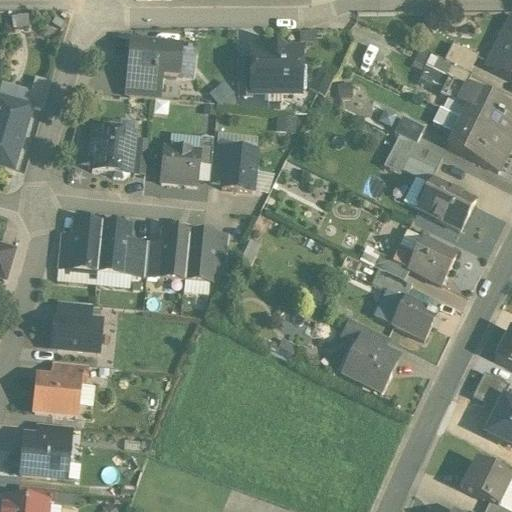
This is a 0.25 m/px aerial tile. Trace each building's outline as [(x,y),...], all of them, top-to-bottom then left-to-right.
[(511,32),(493,73),(511,82),(511,32)] [(179,52),(130,47),(128,76),(130,76),(160,79),(176,80),(179,52)] [(478,60),(453,47),(444,65),(448,67),(470,77),(478,60)] [(299,54),(250,54),(250,67),(250,96),(260,96),(293,96),(293,66),(299,66),(299,54)] [(444,65),(423,54),(416,68),(418,69),(419,66),(426,70),(424,72),(441,80),(448,67),(444,65)] [(305,70),(299,66),(293,66),(293,96),(299,96),(305,93),(305,70)] [(250,67),(236,67),(237,112),(261,114),(260,96),(250,96),(250,67)] [(470,77),(448,67),(441,80),(441,81),(447,84),(447,83),(464,91),(465,89),(470,77)] [(160,79),(130,76),(127,101),(158,104),(160,79)] [(35,82),(26,111),(30,112),(41,115),(50,87),(35,82)] [(464,91),(447,83),(447,84),(440,99),(466,112),(475,94),(465,89),(464,91)] [(511,146),(511,111),(475,94),(466,112),(461,122),(511,147),(511,146)] [(0,102),(0,169),(12,173),(30,112),(26,111),(0,102)] [(423,132),(402,122),(394,138),(399,140),(415,149),(423,132)] [(511,147),(461,122),(447,151),(498,176),(511,147)] [(288,126),(270,125),(268,142),(286,143),(288,126)] [(94,137),(80,136),(77,168),(91,169),(94,137)] [(132,141),(94,137),(91,169),(91,176),(108,178),(112,182),(122,183),(126,180),(128,180),(132,141)] [(415,149),(399,140),(391,156),(405,163),(408,158),(433,171),(438,160),(415,149)] [(212,142),(200,141),(199,156),(198,169),(210,170),(211,153),(212,142)] [(199,156),(163,152),(159,187),(195,191),(198,169),(199,156)] [(224,154),(211,153),(210,170),(208,186),(221,188),(224,154)] [(255,157),(224,154),(221,188),(220,193),(251,196),(255,157)] [(405,163),(391,156),(383,171),(399,179),(402,173),(400,173),(405,163)] [(433,171),(408,158),(405,163),(400,173),(402,173),(426,185),(433,171)] [(477,206),(432,184),(417,213),(462,236),(477,206)] [(101,230),(74,227),(73,242),(69,275),(96,277),(101,230)] [(128,232),(101,230),(96,277),(123,280),(126,246),(128,232)] [(189,238),(162,236),(161,249),(157,283),(184,286),(189,238)] [(425,244),(408,236),(401,252),(417,260),(425,244)] [(215,241),(189,238),(184,286),(210,288),(212,270),(215,242),(215,241)] [(73,242),(59,240),(56,273),(69,275),(73,242)] [(228,243),(215,242),(212,270),(225,271),(228,243)] [(458,261),(425,244),(417,260),(401,252),(394,266),(405,272),(405,273),(442,291),(458,261)] [(147,248),(126,246),(123,280),(144,282),(147,248)] [(161,249),(147,248),(144,282),(157,283),(161,249)] [(13,255),(0,251),(0,283),(4,285),(13,255)] [(366,251),(359,264),(375,271),(381,260),(366,251)] [(394,266),(381,260),(375,271),(399,283),(405,273),(405,272),(394,266)] [(399,283),(381,275),(373,291),(398,303),(398,301),(405,305),(406,302),(407,303),(414,290),(399,283)] [(407,303),(406,302),(405,305),(398,301),(398,303),(392,314),(398,317),(392,329),(425,346),(439,319),(407,303)] [(90,311),(57,308),(55,324),(88,327),(90,311)] [(55,324),(54,323),(51,353),(97,358),(100,328),(88,327),(55,324)] [(388,344),(350,323),(342,337),(358,346),(359,344),(383,357),(388,344)] [(511,333),(509,333),(495,364),(511,372),(511,333)] [(383,357),(359,344),(358,346),(349,364),(357,367),(349,383),(380,398),(392,377),(390,376),(396,363),(383,357)] [(87,371),(53,367),(52,383),(77,386),(77,388),(85,389),(87,371)] [(502,403),(509,390),(484,377),(471,402),(495,414),(501,402),(502,403)] [(52,383),(37,382),(33,418),(74,422),(77,388),(77,386),(52,383)] [(511,407),(502,403),(501,402),(495,414),(484,438),(511,451),(511,407)] [(72,434),(38,430),(37,444),(67,447),(67,449),(70,449),(72,434)] [(37,444),(23,442),(20,481),(57,484),(59,469),(65,469),(67,449),(67,447),(37,444)] [(510,481),(476,464),(461,493),(488,506),(496,510),(497,509),(510,481)] [(53,496),(18,493),(16,506),(46,509),(46,511),(52,511),(53,496)]
